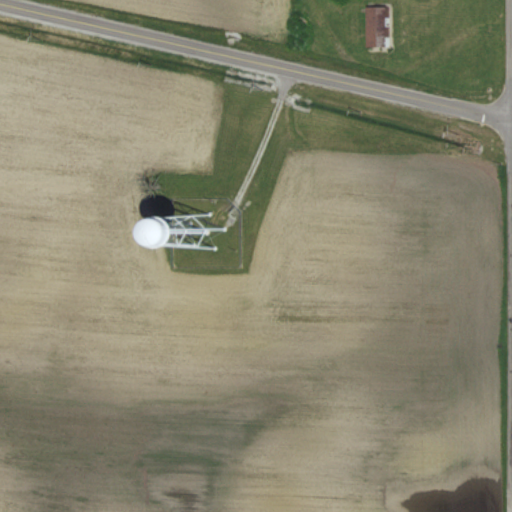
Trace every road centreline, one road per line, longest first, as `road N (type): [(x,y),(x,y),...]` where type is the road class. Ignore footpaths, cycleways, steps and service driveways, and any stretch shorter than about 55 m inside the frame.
road 1 (residential): [(0,4),(511,122)]
road 2 (residential): [(511,195),(511,0)]
